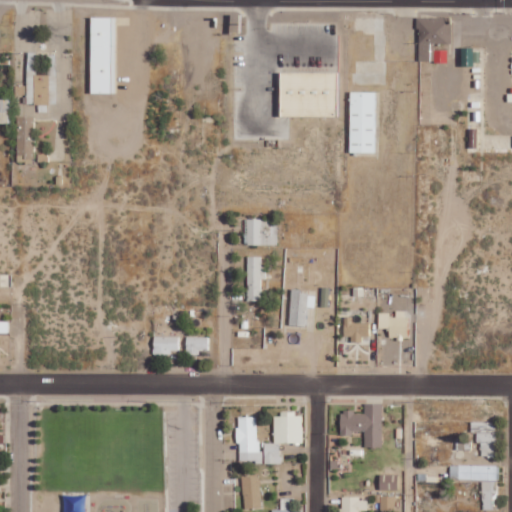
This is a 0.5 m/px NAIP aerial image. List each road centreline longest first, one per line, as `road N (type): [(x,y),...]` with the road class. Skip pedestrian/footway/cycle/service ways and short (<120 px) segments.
road 1 (residential): [(0,384),(511,386)]
road 2 (residential): [(17,511),(17,384)]
road 3 (residential): [(212,385),(209,511)]
road 4 (residential): [(314,511),(315,386)]
